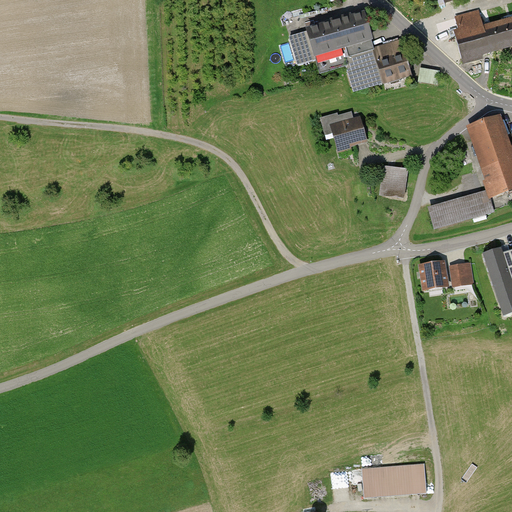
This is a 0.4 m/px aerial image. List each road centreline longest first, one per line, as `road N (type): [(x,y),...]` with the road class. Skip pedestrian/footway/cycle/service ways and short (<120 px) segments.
road 1 (track): [(0,391),(317,267),(511,228)]
road 2 (track): [(317,267),(279,242),(243,175),(218,153),(177,137),(0,118)]
road 3 (track): [(439,511),(419,338),(397,246)]
road 4 (residential): [(397,246),(434,147),(490,102)]
road 5 (unclassified): [(490,102),(375,0)]
